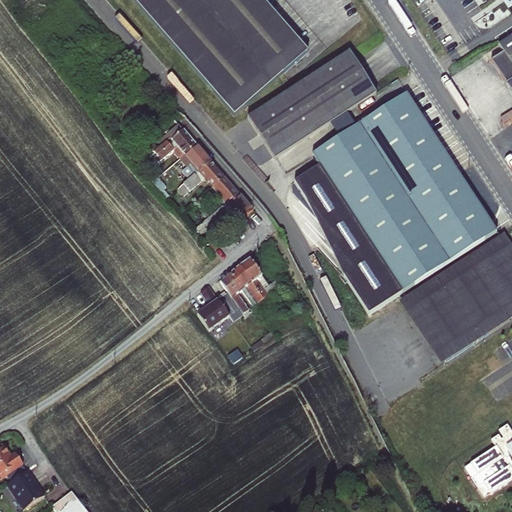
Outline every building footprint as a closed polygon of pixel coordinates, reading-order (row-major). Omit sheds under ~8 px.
[(261,0),(132,0),(235,116),(308,53),(261,0)] [(511,0),(501,0),(507,9),(511,5),(511,0)] [(511,36),(498,45),(503,53),(490,62),(511,94),(511,36)] [(349,53),(247,118),(274,160),(376,94),(349,53)] [(406,94),(312,155),(319,166),(295,182),(341,277),(367,315),(401,293),(496,232),(406,94)] [(172,141),(184,131),(182,129),(180,125),(161,141),(163,144),(169,139),(172,141)] [(163,144),(141,163),(145,167),(148,165),(153,169),(174,151),(181,159),(197,146),(184,131),(172,141),(169,139),(163,144)] [(181,159),(180,160),(194,177),(211,162),(197,146),(181,159)] [(178,191),(182,195),(184,197),(205,180),(213,189),(225,179),(211,162),(194,177),(184,186),(178,191)] [(178,191),(184,186),(177,179),(169,187),(175,193),(178,191)] [(225,179),(213,189),(227,205),(239,194),(225,179)] [(210,193),(218,203),(223,208),(227,205),(213,189),(210,193)] [(208,220),(197,229),(203,236),(225,217),(228,220),(230,218),(236,225),(253,211),(239,194),(227,205),(223,208),(208,220)] [(208,220),(223,208),(218,203),(203,216),(208,220)] [(440,367),(511,319),(511,246),(504,234),(398,303),(440,367)] [(257,257),(240,268),(266,305),(272,301),(265,291),(269,288),(258,273),(264,268),(257,257)] [(240,268),(230,276),(242,292),(254,309),(258,305),(261,309),(266,305),(240,268)] [(228,295),(218,302),(229,318),(233,323),(248,312),(237,296),(242,292),(230,276),(220,284),(228,295)] [(209,333),(229,318),(218,302),(208,288),(200,294),(209,307),(197,316),(209,333)] [(271,334),(261,342),(264,345),(274,338),(271,334)] [(223,336),(215,342),(224,354),(232,348),(223,336)] [(251,349),(253,352),(264,345),(261,342),(251,349)] [(511,433),(507,425),(498,431),(503,439),(501,440),(498,435),(490,440),(495,448),(464,469),(484,499),(511,480),(511,433)] [(0,479),(1,480),(10,474),(15,471),(22,466),(15,456),(10,459),(2,446),(0,447),(0,479)] [(19,478),(15,471),(10,474),(15,481),(19,478)] [(15,481),(6,487),(14,499),(16,498),(24,511),(42,500),(33,486),(34,485),(27,473),(19,478),(15,481)] [(33,486),(42,500),(43,498),(34,485),(33,486)] [(73,495),(72,493),(62,501),(52,509),(73,495)] [(85,511),(86,511),(73,495),(52,509),(53,511),(85,511)] [(16,498),(14,499),(22,511),(24,511),(16,498)]
